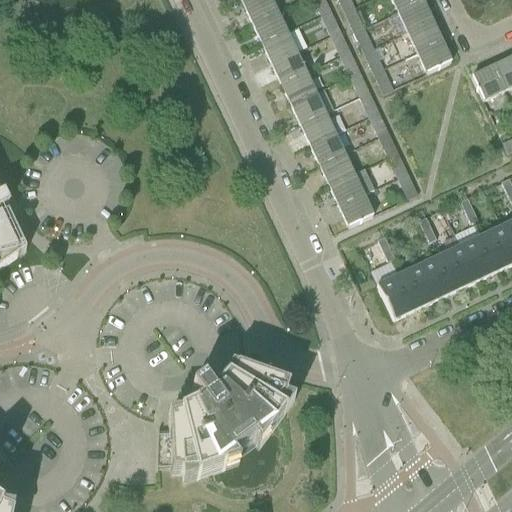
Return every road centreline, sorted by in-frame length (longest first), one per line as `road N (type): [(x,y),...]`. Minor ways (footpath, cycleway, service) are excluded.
road 1 (residential): [(363,383),(187,0)]
road 2 (residential): [(363,383),(272,350),(231,284),(201,267),(162,262),(116,274),(56,330)]
road 3 (tertiary): [(363,383),(511,318)]
